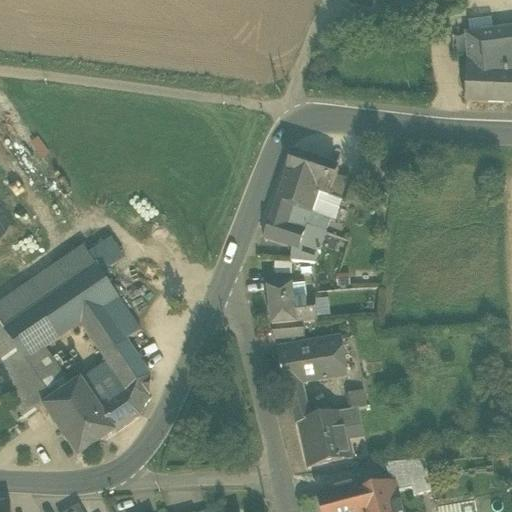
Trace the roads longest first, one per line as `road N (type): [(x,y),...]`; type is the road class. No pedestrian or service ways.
road 1 (track): [(0,72),(286,108)]
road 2 (tertiary): [(126,467),(163,419),(228,272)]
road 3 (tertiary): [(295,126),(324,118),(511,134)]
road 4 (unclassified): [(228,272),(282,477)]
road 5 (residential): [(126,467),(141,483),(282,477)]
road 6 (tertiary): [(228,272),(280,140),(295,126)]
road 7 (tertiary): [(0,482),(94,480),(126,467)]
